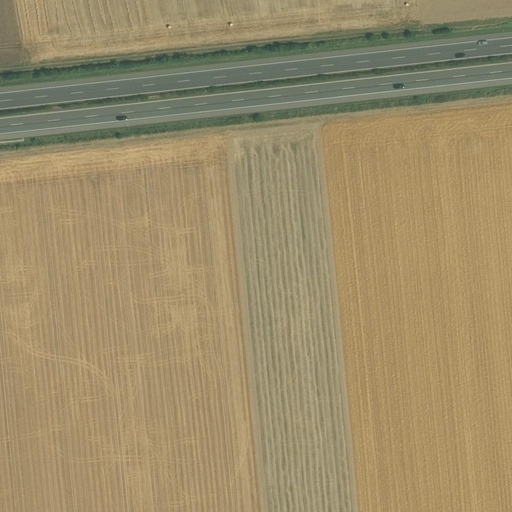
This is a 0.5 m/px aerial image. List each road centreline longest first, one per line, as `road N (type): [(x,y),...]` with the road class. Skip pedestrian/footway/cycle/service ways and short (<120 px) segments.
road 1 (motorway): [(0,128),(511,72)]
road 2 (track): [(0,154),(511,99)]
road 3 (motorway): [(511,46),(0,100)]
road 4 (track): [(0,73),(511,20)]
